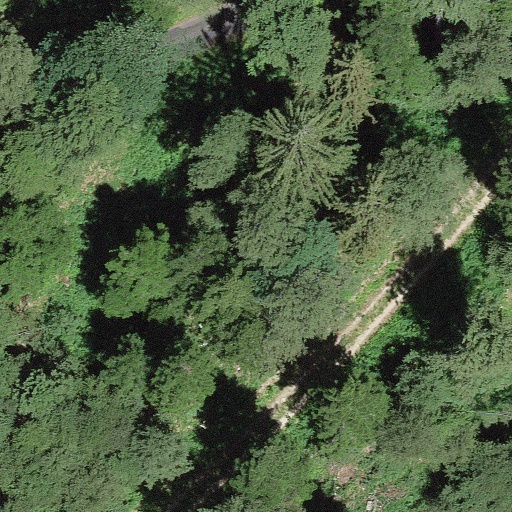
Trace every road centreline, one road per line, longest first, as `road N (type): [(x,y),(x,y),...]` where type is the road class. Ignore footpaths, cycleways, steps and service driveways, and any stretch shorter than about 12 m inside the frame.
road 1 (track): [(176,511),(511,127)]
road 2 (unclassified): [(0,124),(271,0)]
